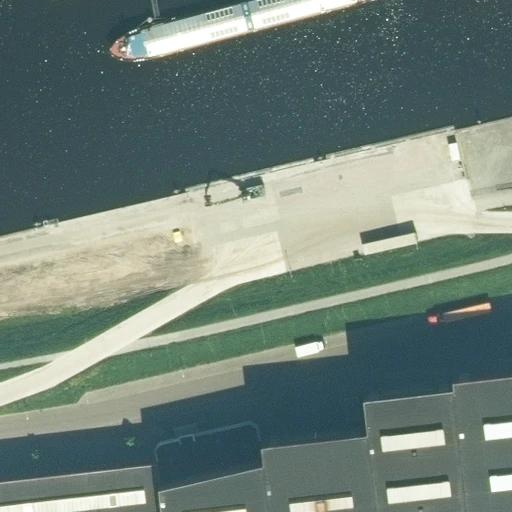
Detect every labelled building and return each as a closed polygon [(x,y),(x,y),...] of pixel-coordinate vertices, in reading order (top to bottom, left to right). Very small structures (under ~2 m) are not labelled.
[(454,380),(363,390),(368,426),(377,511),(511,511),(511,363),(453,370),(454,380)] [(162,501),(265,473),(260,438),(257,424),(250,419),(159,440),(155,447),(158,459),(162,501)] [(377,511),(368,426),(260,438),(265,473),(269,511),(377,511)] [(0,511),(163,511),(162,501),(158,459),(99,466),(0,477),(0,511)] [(269,511),(265,473),(162,501),(163,511),(269,511)]
